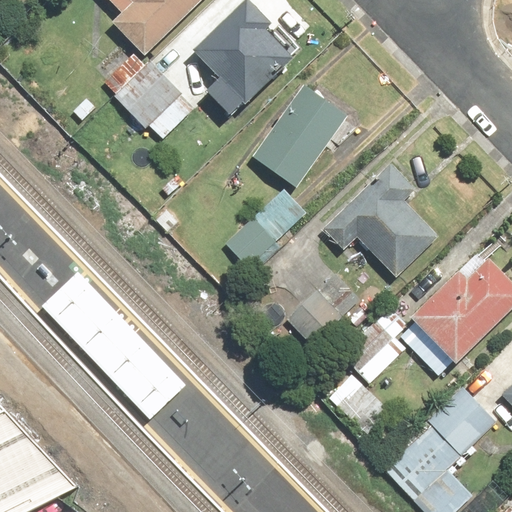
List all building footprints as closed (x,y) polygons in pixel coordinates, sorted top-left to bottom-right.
[(122,19),(160,59),(222,0),(118,0),(130,12),(122,19)] [(213,89),(240,117),(312,49),(264,0),(250,0),(201,46),(228,74),(213,89)] [(142,50),(109,81),(165,140),(198,109),(142,50)] [(309,81),(257,158),(306,190),(357,114),(309,81)] [(386,165),(326,221),(353,250),(366,239),(403,278),(450,234),(386,165)] [(260,210),(228,240),(255,269),(287,239),(260,210)] [(511,265),(493,246),(421,313),(472,367),(511,329),(511,265)] [(335,269),(287,314),(320,350),(369,305),(335,269)] [(74,270),(40,303),(154,419),(188,385),(74,270)] [(379,319),(344,351),(365,373),(399,340),(379,319)] [(390,410),(358,378),(335,400),(367,432),(390,410)] [(463,381),(381,456),(419,496),(500,420),(463,381)] [(0,511),(37,511),(76,492),(0,403),(0,511)] [(511,494),(495,476),(473,497),(457,511),(500,511),(511,501),(511,494)]
